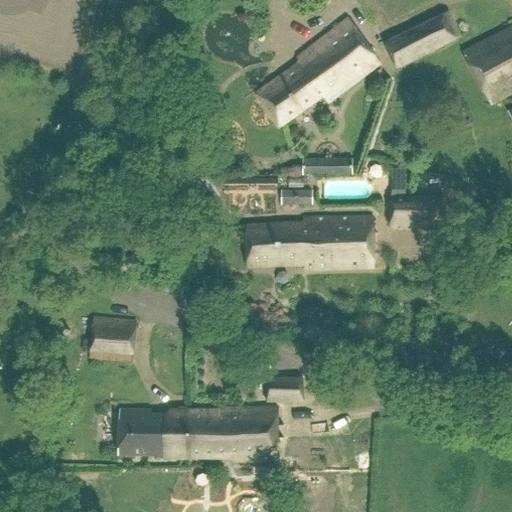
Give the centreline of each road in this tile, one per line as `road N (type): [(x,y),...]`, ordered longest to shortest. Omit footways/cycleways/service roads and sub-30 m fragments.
road 1 (track): [(511,411),(389,405),(330,365),(136,303),(84,259),(63,211)]
road 2 (track): [(102,0),(63,211),(0,246)]
